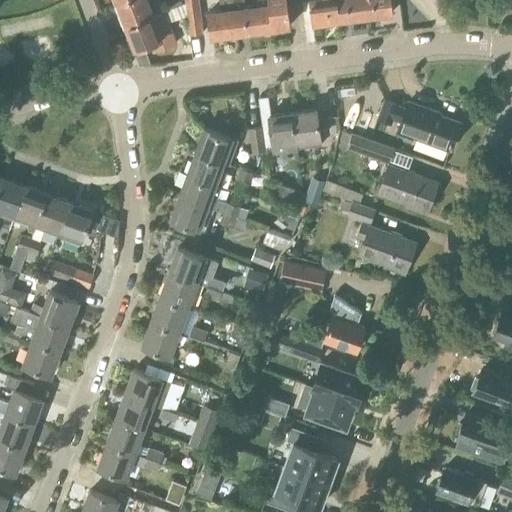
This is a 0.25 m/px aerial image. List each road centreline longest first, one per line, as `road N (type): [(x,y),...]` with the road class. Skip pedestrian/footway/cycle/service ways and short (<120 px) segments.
road 1 (residential): [(41,511),(129,261),(117,87)]
road 2 (tertiary): [(372,511),(511,131)]
road 3 (residential): [(117,87),(432,44),(511,50)]
road 4 (residential): [(0,112),(117,87)]
